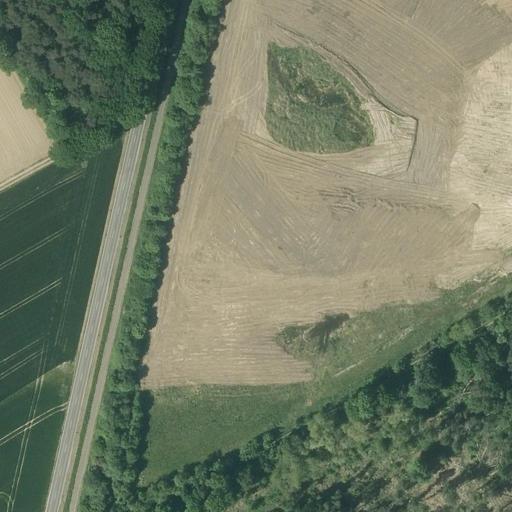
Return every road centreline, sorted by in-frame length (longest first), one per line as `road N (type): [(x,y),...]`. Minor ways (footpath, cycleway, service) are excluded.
road 1 (primary): [(51,511),(166,0)]
road 2 (track): [(511,308),(149,511)]
road 3 (track): [(140,109),(0,190)]
